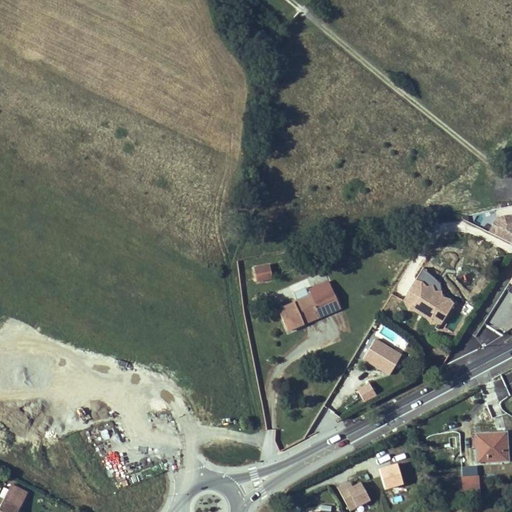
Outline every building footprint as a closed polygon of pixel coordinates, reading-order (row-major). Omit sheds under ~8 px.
[(511,218),(499,219),(492,234),(511,244),(511,243),(511,218)] [(267,264),(252,267),(254,281),(270,278),(267,264)] [(418,279),(404,300),(409,309),(415,310),(417,309),(421,309),(426,312),(428,316),(428,319),(431,323),(441,323),(449,310),(450,311),(455,302),(452,298),(444,296),(442,290),(437,290),(434,285),(428,286),(423,280),(418,279)] [(329,282),(309,290),(311,294),(314,302),(334,294),(329,282)] [(314,302),(311,294),(294,301),(294,302),(278,309),(287,331),(303,324),(301,318),(318,311),(314,302)] [(334,294),(314,302),(318,311),(320,317),(340,308),(334,294)] [(318,311),(301,318),(303,324),(320,317),(318,311)] [(403,356),(375,339),(363,360),(390,376),(403,356)] [(357,389),(362,400),(376,393),(370,382),(357,389)] [(507,460),(505,432),(495,433),(495,436),(475,437),(477,463),(507,461),(507,460)] [(478,478),(462,479),(464,496),(479,495),(478,478)] [(19,511),(29,492),(11,483),(0,504),(0,511),(19,511)] [(345,484),(338,488),(349,510),(370,500),(361,483),(353,487),(348,490),(345,484)]
